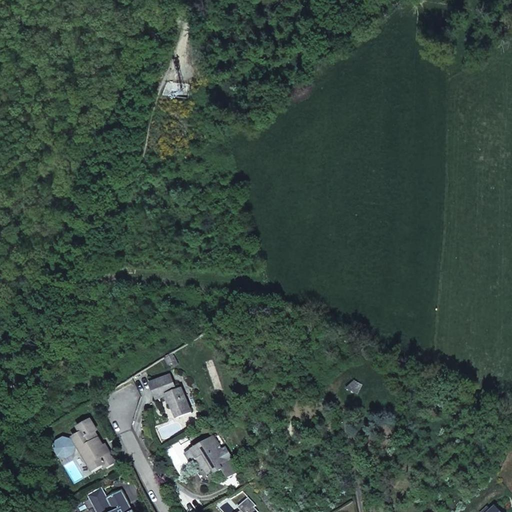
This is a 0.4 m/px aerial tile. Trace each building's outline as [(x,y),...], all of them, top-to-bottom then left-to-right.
[(173,353),(165,357),(169,364),(174,361),(176,360),(173,353)] [(170,375),(151,383),(157,399),(168,395),(177,417),(191,412),(182,388),(177,390),(170,375)] [(347,388),(358,394),(363,385),(355,381),(347,388)] [(95,433),(97,431),(90,419),(78,426),(82,432),(74,436),(75,438),(72,439),(73,440),(64,437),(57,441),(55,449),(59,456),(68,458),(74,454),(76,446),(78,444),(94,471),(105,465),(108,468),(116,463),(110,453),(109,454),(106,450),(105,450),(102,446),(95,433)] [(215,435),(186,453),(192,462),(196,460),(202,471),(205,469),(211,465),(215,472),(216,474),(223,470),(228,479),(237,473),(229,460),(233,458),(227,447),(223,450),(215,435)] [(209,476),(215,472),(211,465),(205,469),(209,476)] [(101,487),(88,495),(91,500),(104,492),(101,487)] [(97,511),(131,511),(133,511),(122,490),(107,498),(104,492),(91,500),(97,511)] [(242,511),(241,511),(258,511),(259,511),(255,507),(256,505),(248,497),(238,507),(242,511)]
